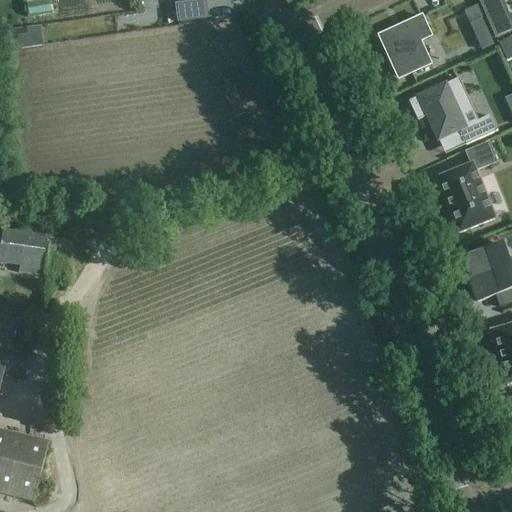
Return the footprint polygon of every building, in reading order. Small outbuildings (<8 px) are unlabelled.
[(511,25),(500,0),(476,0),(494,40),(511,32),(511,25)] [(206,20),(206,19),(204,4),(175,8),(178,24),(206,20)] [(420,18),(377,39),(398,82),(430,67),(419,44),(430,39),(420,18)] [(458,81),(408,104),(417,123),(426,119),(437,143),(458,134),(465,148),(497,133),(497,132),(495,133),(489,118),(469,127),(464,116),(472,112),(458,81)] [(470,167),(436,181),(458,236),(494,221),(474,173),(495,165),(488,146),(466,155),(470,167)] [(19,275),(45,278),(65,281),(70,243),(2,233),(0,245),(0,267),(19,270),(19,275)] [(479,302),(479,304),(501,296),(505,307),(503,308),(503,309),(511,306),(511,269),(504,246),(464,260),(464,262),(467,261),(481,301),(479,302)] [(491,333),(489,334),(490,336),(490,335),(506,385),(506,386),(506,388),(508,387),(511,385),(511,327),(491,333)] [(0,496),(33,505),(35,500),(48,445),(0,432),(0,496)]
